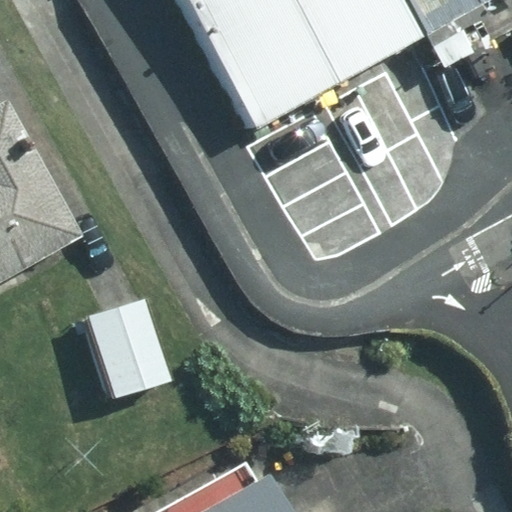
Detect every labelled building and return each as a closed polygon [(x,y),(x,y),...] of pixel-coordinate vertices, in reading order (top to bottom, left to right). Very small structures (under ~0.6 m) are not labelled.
[(323,89),(273,0),(162,0),(238,134),(323,89)] [(409,42),(385,0),(273,0),(323,89),(409,42)] [(466,10),(460,0),(385,0),(409,42),(423,35),(429,46),(486,14),(480,2),(466,10)] [(460,0),(466,10),(480,2),(484,0),(460,0)] [(0,280),(66,244),(0,126),(0,280)] [(168,378),(144,294),(78,312),(102,397),(168,378)] [(285,511),(263,472),(254,477),(242,457),(144,511),(285,511)]
